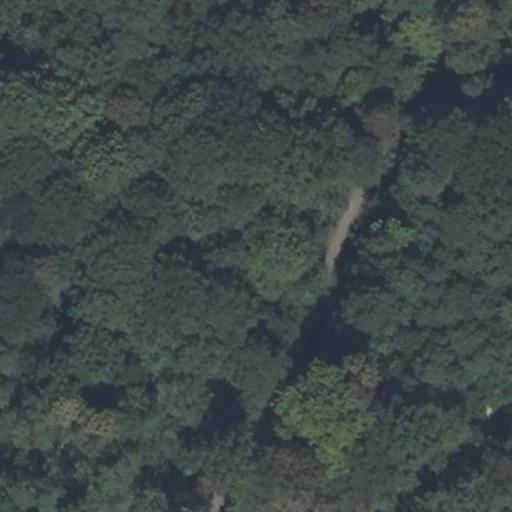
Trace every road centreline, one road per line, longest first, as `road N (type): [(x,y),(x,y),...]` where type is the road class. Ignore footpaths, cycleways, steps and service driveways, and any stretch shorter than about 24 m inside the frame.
road 1 (track): [(449,0),(215,511)]
road 2 (unknown): [(511,89),(436,143),(371,166),(224,117),(75,93),(0,118)]
road 3 (track): [(511,382),(368,511)]
